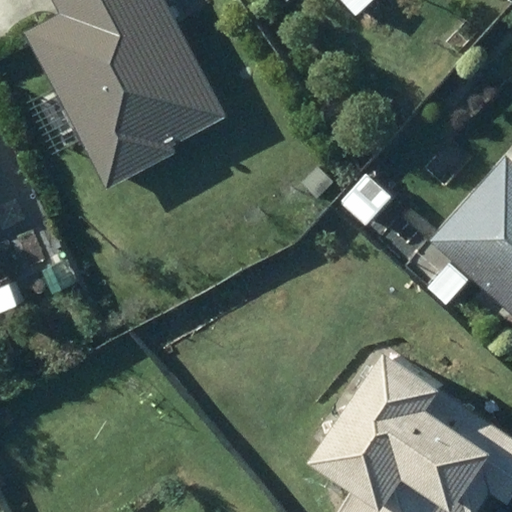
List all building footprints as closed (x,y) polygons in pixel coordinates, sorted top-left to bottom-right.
[(88,142),(115,193),(238,127),(171,0),(56,0),(64,15),(33,32),(62,88),(39,100),(67,153),(88,142)] [(346,0),(362,16),(378,0),(346,0)] [(511,158),(437,239),(511,309),(511,158)] [(376,238),(411,200),(372,164),(337,203),(376,238)] [(511,496),(511,428),(443,383),(447,376),(391,339),(316,447),(359,476),(335,511),(336,511),(462,511),(468,505),(476,510),(494,484),(511,496)]
